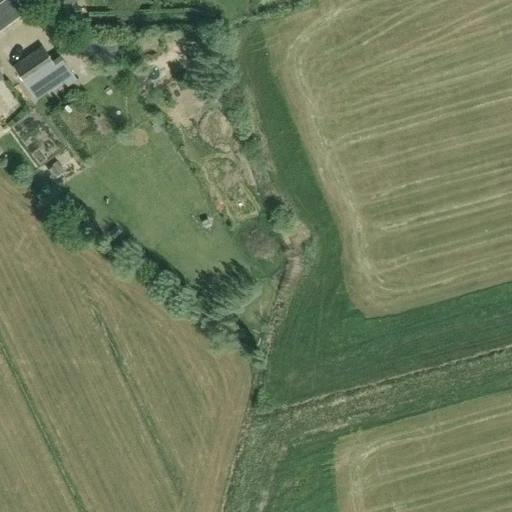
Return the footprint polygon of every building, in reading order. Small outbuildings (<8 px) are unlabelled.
[(48,0),(53,9),(73,0),(48,0)] [(12,58),(40,43),(34,32),(6,47),(12,58)] [(127,42),(71,39),(71,48),(76,48),(75,53),(93,54),(93,62),(126,64),(127,42)] [(26,85),(56,65),(43,45),(13,66),(26,85)] [(53,164),(47,168),(56,179),(62,175),(53,164)]
